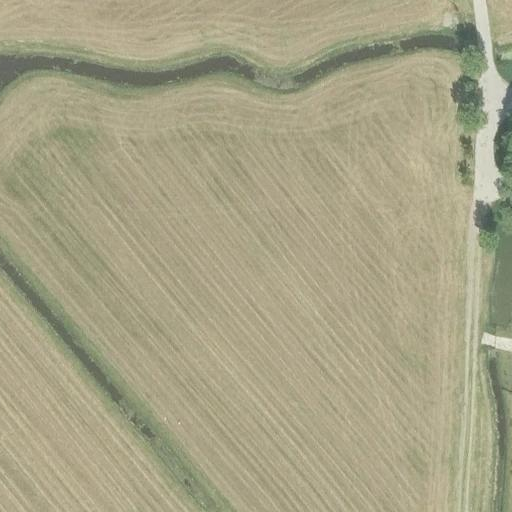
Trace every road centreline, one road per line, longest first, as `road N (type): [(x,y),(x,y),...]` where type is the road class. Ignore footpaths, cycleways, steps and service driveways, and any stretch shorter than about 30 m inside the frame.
road 1 (track): [(461,511),(471,338),(511,345)]
road 2 (track): [(471,338),(484,183)]
